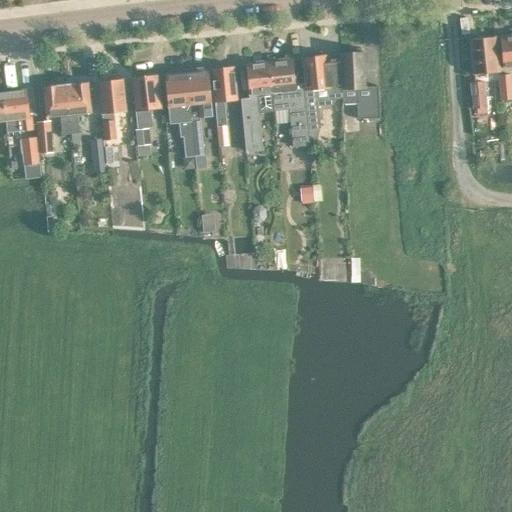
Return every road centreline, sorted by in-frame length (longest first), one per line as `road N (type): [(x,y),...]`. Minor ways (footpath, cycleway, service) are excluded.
road 1 (tertiary): [(0,26),(270,0)]
road 2 (track): [(446,0),(460,169),(483,199),(511,200)]
